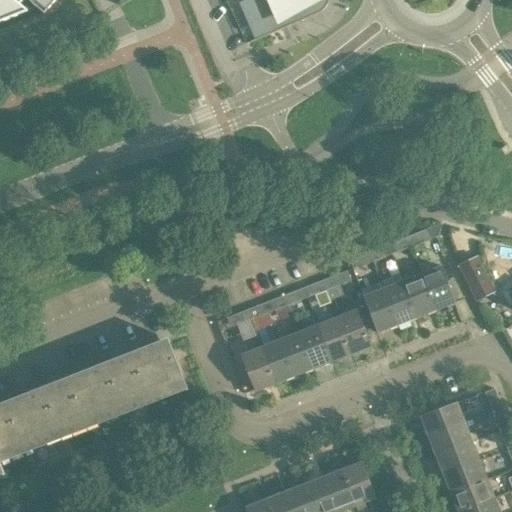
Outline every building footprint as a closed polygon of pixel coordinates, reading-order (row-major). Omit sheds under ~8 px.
[(0,0),(0,22),(27,12),(20,5),(24,0),(26,0),(44,15),(56,0),(0,0)] [(263,0),(246,0),(239,3),(255,39),(250,41),(251,43),(277,31),(263,0)] [(263,0),(277,31),(318,14),(319,13),(322,12),(324,9),(325,8),(327,6),(328,3),(329,0),(328,0),(263,0)] [(407,238),(410,246),(423,242),(419,233),(407,238)] [(410,246),(407,238),(394,243),(397,251),(410,246)] [(372,262),(385,257),(381,247),(369,252),(372,262)] [(369,252),(355,257),(359,267),(372,262),(369,252)] [(477,256),(458,265),(476,303),(495,293),(477,256)] [(441,267),(421,274),(435,311),(455,303),(441,267)] [(326,290),(338,285),(350,281),(347,271),(335,276),(322,281),(326,290)] [(421,274),(402,282),(416,318),(435,311),(421,274)] [(326,290),(322,281),(309,286),(312,295),(326,290)] [(402,282),(383,289),(397,326),(416,318),(402,282)] [(377,333),(397,326),(383,289),(363,297),(377,333)] [(284,295),(288,305),(300,300),(297,290),(284,295)] [(288,305),(284,295),(271,300),(275,310),(288,305)] [(356,311),(337,318),(351,355),(370,347),(362,324),(368,322),(360,302),(354,304),(356,311)] [(246,310),(250,320),(263,315),(259,305),(246,310)] [(250,320),(246,310),(232,315),(236,326),(250,320)] [(337,318),(318,326),(332,362),(351,355),(337,318)] [(308,329),(299,333),(313,369),(332,362),(318,326),(317,326),(315,320),(306,324),(308,329)] [(289,337),(280,340),(294,377),(313,369),(299,333),(296,326),(287,330),(289,337)] [(280,340),(261,348),(275,384),(294,377),(280,340)] [(0,473),(3,472),(0,463),(0,459),(186,388),(169,345),(0,410),(0,473)] [(255,392),(275,384),(261,348),(241,356),(255,392)] [(493,412),(502,408),(497,395),(488,399),(493,412)] [(429,437),(465,423),(457,402),(421,417),(429,437)] [(507,421),(502,408),(493,412),(498,424),(507,421)] [(465,423),(429,437),(436,456),(473,442),(465,423)] [(503,437),(508,449),(511,448),(511,433),(503,437)] [(480,461),(473,442),(436,456),(443,475),(480,461)] [(487,479),(480,461),(443,475),(451,493),(487,479)] [(355,506),(357,511),(367,508),(364,503),(375,499),(361,462),(341,470),(355,506)] [(341,470),(322,477),(335,511),(340,511),(355,506),(341,470)] [(314,511),(335,511),(322,477),(303,484),(314,511)] [(451,493),(457,511),(458,511),(494,498),(487,479),(451,493)] [(292,511),(314,511),(303,484),(284,491),(292,511)] [(270,511),(292,511),(284,491),(266,498),(270,511)] [(270,511),(266,498),(246,506),(248,511),(270,511)] [(458,511),(499,511),(494,498),(458,511)]
